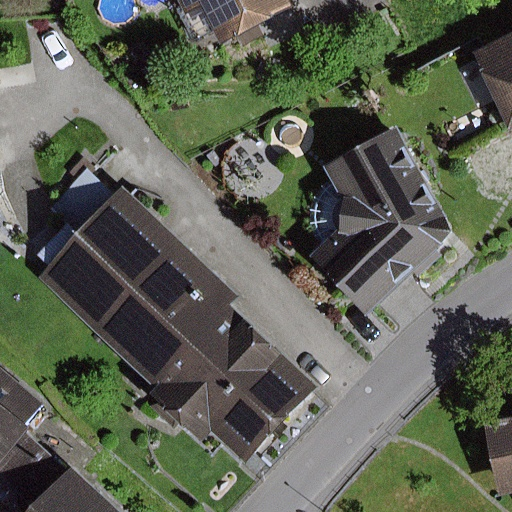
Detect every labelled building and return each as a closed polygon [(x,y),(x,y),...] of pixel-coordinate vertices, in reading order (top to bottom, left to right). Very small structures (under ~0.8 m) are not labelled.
[(186,0),(190,9),(185,12),(200,44),(227,31),(235,47),(310,11),(304,0),(186,0)] [(511,38),(484,52),(511,110),(511,38)] [(0,162),(10,161),(0,99),(0,162)] [(468,237),(408,127),(333,167),(338,178),(331,183),(324,191),(319,202),(317,216),(319,229),(324,241),(330,249),(322,257),(379,319),(468,237)] [(125,198),(92,168),(56,208),(74,225),(46,256),(57,267),(47,279),(167,390),(153,405),(180,430),(188,422),(216,448),(226,438),(261,470),(271,459),(276,463),(332,403),(327,399),(334,391),(243,307),(251,298),(133,189),(125,198)] [(0,485),(6,478),(42,511),(45,511),(77,476),(37,437),(46,427),(40,422),(54,404),(0,361),(0,485)] [(511,419),(495,423),(511,497),(511,419)] [(136,511),(85,467),(77,476),(45,511),(136,511)]
